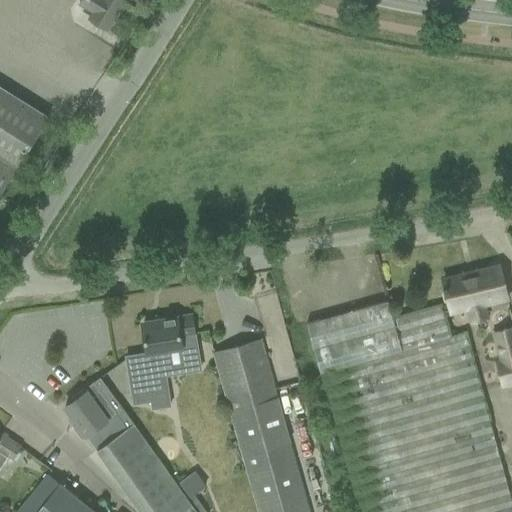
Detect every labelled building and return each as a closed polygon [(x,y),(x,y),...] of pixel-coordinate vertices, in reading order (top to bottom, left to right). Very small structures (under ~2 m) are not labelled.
[(81,0),(79,4),(92,12),(88,19),(107,30),(125,0),(81,0)] [(131,11),(136,14),(140,7),(135,4),(131,11)] [(0,196),(48,119),(0,88),(0,196)] [(507,298),(500,270),(462,279),(461,277),(443,281),(451,311),(468,307),(472,323),(488,319),(484,304),(507,298)] [(451,340),(441,306),(393,319),(388,301),(306,323),(320,375),(327,373),(365,511),(511,511),(511,499),(466,336),(451,340)] [(146,353),(125,357),(133,403),(153,400),(154,409),(171,407),(168,386),(166,375),(163,355),(183,352),(181,338),(194,336),(191,316),(161,321),(162,325),(142,328),(146,353)] [(511,327),(494,333),(502,363),(495,364),(501,388),(511,385),(511,327)] [(260,339),(213,352),(258,511),(308,511),(293,457),(289,443),(266,361),(260,339)] [(71,400),(63,406),(74,421),(70,424),(80,439),(91,431),(116,413),(114,411),(121,407),(99,376),(93,381),(70,397),(71,400)] [(116,413),(91,431),(102,446),(133,424),(121,407),(114,411),(116,413)] [(0,435),(0,463),(6,454),(12,458),(19,448),(0,435)] [(195,471),(179,482),(179,483),(190,498),(194,495),(206,486),(195,471)] [(95,511),(47,473),(40,483),(17,511),(95,511)]
